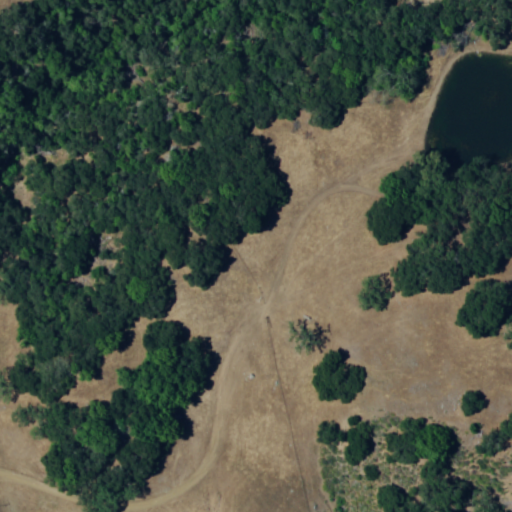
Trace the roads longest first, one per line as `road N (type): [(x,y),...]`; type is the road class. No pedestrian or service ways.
road 1 (track): [(0,478),(112,507),(184,492),(216,450),(224,373),(275,297),(300,223),(326,193),(409,153)]
road 2 (track): [(338,187),(511,233)]
